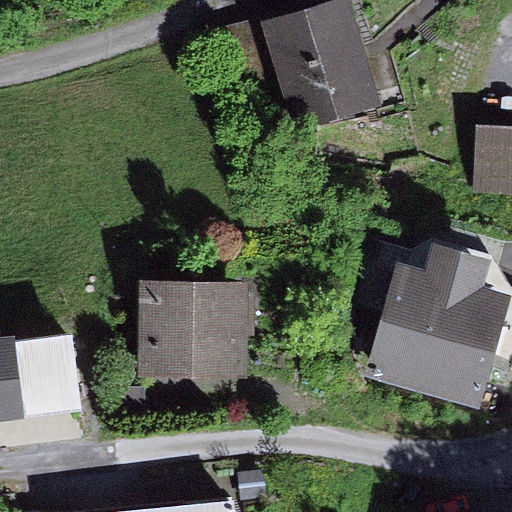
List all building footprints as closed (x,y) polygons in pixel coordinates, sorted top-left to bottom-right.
[(358,6),(268,26),(291,128),(381,108),(358,6)] [(511,116),(483,113),(475,180),(511,184),(511,116)] [(447,276),(407,264),(369,388),(490,424),(511,351),(511,295),(496,291),(505,262),(455,247),(447,276)] [(260,279),(148,274),(144,363),(255,369),(260,279)] [(2,327),(0,327),(0,414),(17,411),(2,327)] [(244,511),(243,498),(59,511),(244,511)]
